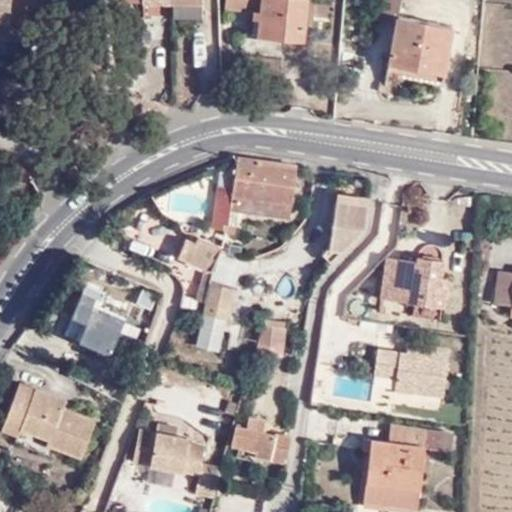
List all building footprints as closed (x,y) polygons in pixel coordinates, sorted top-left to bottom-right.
[(0,0),(0,22),(24,27),(27,27),(31,0),(0,0)] [(222,0),(222,6),(259,9),(259,0),(222,0)] [(259,0),(259,9),(257,33),(302,38),(306,0),(259,0)] [(386,60),(425,68),(426,46),(445,48),(447,26),(406,17),(407,0),(379,0),(379,17),(391,19),(386,60)] [(175,18),(202,18),(202,2),(174,1),(175,18)] [(133,12),(134,91),(173,91),(172,12),(133,12)] [(0,22),(0,41),(22,46),(24,27),(0,22)] [(441,71),(445,48),(426,46),(425,68),(441,71)] [(295,162),(237,154),(231,192),(289,201),(295,162)] [(230,205),(231,192),(216,189),(211,222),(234,226),(238,206),(230,205)] [(320,248),(330,258),(360,229),(367,196),(337,191),(328,242),(320,248)] [(288,213),(289,201),(231,192),(230,205),(238,206),(288,213)] [(175,255),(213,269),(219,250),(222,240),(197,230),(194,238),(184,234),(175,255)] [(236,281),(243,255),(220,249),(213,275),(236,281)] [(410,317),(438,321),(446,277),(438,275),(440,260),(413,256),(412,262),(383,258),(378,293),(413,298),(410,317)] [(66,310),(69,312),(106,326),(120,295),(135,300),(137,297),(149,303),(154,291),(126,279),(124,285),(85,269),(66,310)] [(495,303),(509,303),(511,274),(511,272),(497,271),(495,303)] [(231,287),(210,281),(202,311),(223,318),(231,287)] [(215,351),(223,318),(202,311),(201,312),(192,343),(215,351)] [(106,326),(69,312),(64,323),(115,344),(120,333),(106,326)] [(288,325),(260,320),(252,347),(282,352),(288,325)] [(441,395),(447,349),(405,343),(405,350),(375,346),(372,373),(394,376),(392,389),(441,395)] [(54,437),(87,452),(103,417),(72,403),(75,396),(28,375),(7,420),(26,429),(30,421),(57,432),(54,437)] [(195,473),(191,489),(210,493),(218,463),(199,457),(203,442),(186,437),(187,433),(174,430),(176,423),(155,418),(153,424),(138,420),(129,455),(195,473)] [(235,425),(231,443),(254,446),(285,451),(288,430),(268,427),(267,431),(235,425)] [(387,437),(374,436),(366,499),(417,506),(424,445),(448,448),(449,432),(389,425),(387,437)] [(285,451),(254,446),(253,455),(284,459),(285,451)]
